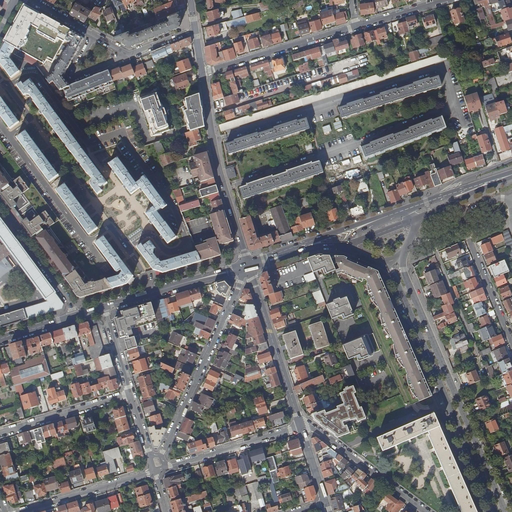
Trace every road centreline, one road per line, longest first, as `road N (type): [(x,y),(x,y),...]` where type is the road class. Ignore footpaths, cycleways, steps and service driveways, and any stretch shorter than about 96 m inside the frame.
road 1 (tertiary): [(505,511),(402,253)]
road 2 (tertiary): [(384,262),(493,511)]
road 3 (residential): [(126,249),(0,80)]
road 4 (residential): [(246,266),(161,456)]
road 5 (residential): [(246,266),(202,73)]
road 6 (residential): [(298,419),(246,266)]
road 7 (residential): [(356,27),(202,73)]
road 8 (residential): [(425,511),(298,419)]
road 9 (residential): [(165,468),(300,426)]
road 10 (residential): [(21,511),(154,471)]
road 11 (residential): [(130,393),(0,433)]
road 12 (residential): [(0,210),(76,315)]
road 13 (residential): [(511,342),(458,228)]
road 14 (residential): [(478,355),(431,240)]
